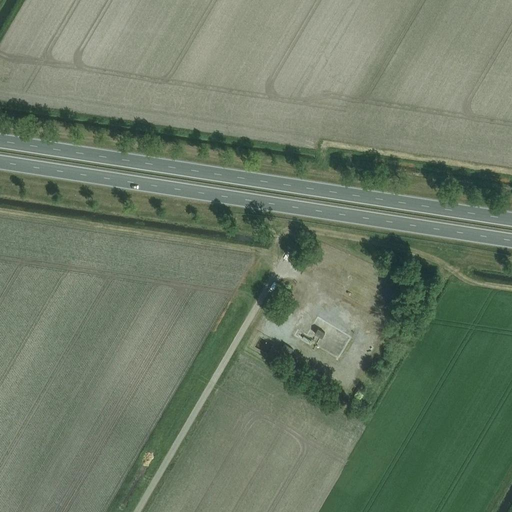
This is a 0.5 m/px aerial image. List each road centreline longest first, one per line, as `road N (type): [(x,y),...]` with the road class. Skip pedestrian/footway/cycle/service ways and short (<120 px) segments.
road 1 (trunk): [(0,160),(511,239)]
road 2 (trunk): [(511,217),(0,139)]
